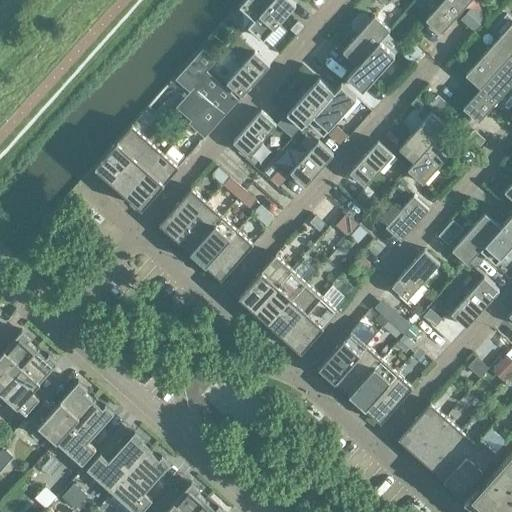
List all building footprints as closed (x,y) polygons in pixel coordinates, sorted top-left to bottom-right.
[(243,0),(239,5),(255,18),(270,0),(243,0)] [(293,0),(270,0),(255,18),(248,25),(263,39),(296,2),(293,0)] [(455,17),(470,0),(442,0),(440,3),(455,17)] [(474,27),(486,15),(474,4),(462,15),(474,27)] [(343,51),(358,64),(380,40),(390,28),(375,15),(343,51)] [(494,72),(511,53),(511,52),(511,21),(479,58),(494,72)] [(380,40),(358,64),(348,76),(363,89),(395,54),(380,40)] [(203,48),(194,59),(206,70),(216,59),(203,48)] [(242,95),(270,64),(255,51),(227,82),(242,95)] [(511,53),(494,72),(477,92),(492,105),(511,82),(511,53)] [(223,85),(206,70),(194,59),(186,68),(200,80),(215,94),(223,85)] [(320,77),(287,113),(302,127),(308,119),(335,90),(320,77)] [(230,108),(215,94),(200,80),(184,99),(199,112),(207,103),(223,117),(230,108)] [(335,90),(308,119),(323,133),(356,96),(341,83),(335,90)] [(276,123),(261,110),(234,141),(249,155),(276,123)] [(191,120),(207,134),(215,125),(199,111),(191,120)] [(399,148),(414,161),(441,132),(447,125),(432,111),(399,148)] [(116,174),(148,138),(132,124),(100,160),(116,174)] [(441,132),(414,161),(408,168),(423,182),(456,146),(441,132)] [(131,188),(163,152),(148,138),(116,174),(131,188)] [(306,185),(333,153),(318,140),(290,171),(306,185)] [(365,185),(393,154),(378,140),(350,171),(365,185)] [(147,202),(179,166),(163,152),(131,188),(147,202)] [(180,232),(208,201),(192,187),(164,217),(180,232)] [(386,225),(401,238),(429,207),(414,193),(386,225)] [(195,245),(223,215),(208,201),(180,232),(195,245)] [(263,202),(256,209),(269,221),(276,214),(263,202)] [(348,210),(338,221),(349,232),(359,220),(348,210)] [(485,212),(452,249),(468,262),(481,248),(500,226),(485,212)] [(511,212),(500,226),(481,248),(496,261),(511,243),(511,212)] [(210,259),(238,228),(223,215),(195,245),(210,259)] [(226,273),(254,243),(238,228),(210,259),(226,273)] [(425,248),(392,285),(407,298),(440,262),(425,248)] [(260,303),(292,267),(276,253),(244,289),(260,303)] [(275,317),(307,281),(292,267),(260,303),(275,317)] [(466,326),(499,289),(484,275),(451,312),(466,326)] [(290,330),(322,294),(307,281),(275,317),(290,330)] [(306,345),(338,308),(322,294),(290,330),(306,345)] [(386,299),(373,314),(399,334),(411,319),(386,299)] [(0,389),(37,348),(28,340),(31,337),(22,329),(0,353),(0,389)] [(340,375),(367,344),(351,330),(324,360),(340,375)] [(418,363),(428,352),(406,332),(396,342),(418,363)] [(354,388),(382,358),(367,344),(340,375),(354,388)] [(511,346),(494,367),(506,378),(511,371),(511,346)] [(58,361),(49,353),(46,356),(37,348),(0,389),(0,390),(26,413),(40,398),(32,390),(58,361)] [(369,402),(397,371),(382,358),(354,388),(369,402)] [(385,416),(413,385),(397,371),(369,402),(385,416)] [(56,441),(94,399),(85,391),(87,388),(79,380),(52,409),(44,402),(30,417),(56,441)] [(114,412),(106,404),(103,407),(94,399),(56,441),(82,464),(96,448),(88,441),(114,412)] [(419,446),(447,416),(431,401),(403,432),(419,446)] [(434,460),(462,429),(447,416),(419,446),(434,460)] [(449,473),(482,437),(481,437),(476,442),(462,429),(434,460),(449,473)] [(113,491),(150,449),(141,441),(144,438),(135,430),(109,460),(101,452),(87,468),(113,491)] [(465,487),(498,451),(482,437),(449,473),(465,487)] [(0,468),(1,470),(13,453),(0,443),(0,468)] [(511,511),(511,447),(472,493),(493,511),(511,511)] [(140,511),(153,499),(145,492),(171,462),(162,455),(159,458),(150,449),(113,491),(136,511),(140,511)] [(62,493),(77,506),(90,492),(75,479),(62,493)] [(195,511),(207,500),(197,492),(200,489),(191,481),(165,510),(157,503),(149,511),(195,511)] [(48,504),(57,493),(46,484),(37,495),(48,504)] [(225,511),(218,505),(216,508),(207,500),(195,511),(225,511)]
